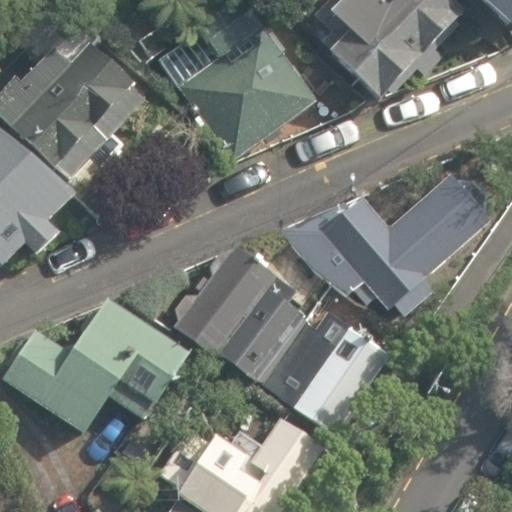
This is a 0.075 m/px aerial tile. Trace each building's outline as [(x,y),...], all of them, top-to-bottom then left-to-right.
[(331,53),(328,56),(380,105),(413,70),(425,81),(444,60),(432,50),(468,14),(452,0),(331,0),(313,19),(332,35),(323,45),(331,53)] [(511,0),(470,0),(509,37),(511,34),(511,0)] [(234,165),(319,105),(247,4),(162,63),(234,165)] [(16,79),(0,99),(0,119),(55,173),(57,172),(73,185),(145,106),(129,92),(133,88),(88,47),(70,66),(55,51),(23,85),(16,79)] [(48,228),(73,200),(0,134),(0,273),(3,276),(25,252),(37,263),(59,239),(48,228)] [(345,207),(280,233),(293,251),(313,274),(347,299),(363,285),(388,314),(394,310),(405,322),(434,296),(424,286),(491,225),(486,219),(488,202),(472,184),(456,184),(451,178),(388,232),(364,201),(349,211),(345,207)] [(258,387),(261,383),(305,321),(287,308),(297,295),(265,273),(271,265),(255,254),(251,260),(239,252),(218,260),(211,269),(212,280),(209,284),(203,280),(196,289),(201,293),(198,298),(187,297),(175,312),(178,324),(173,330),(217,362),(220,359),(258,387)] [(10,372),(2,383),(83,438),(110,401),(143,423),(153,408),(155,410),(190,358),(107,303),(96,320),(92,321),(88,323),(85,326),(82,331),(82,335),(83,339),(76,348),(64,352),(35,333),(27,346),(20,342),(4,367),(10,372)] [(317,329),(305,321),(261,383),(297,409),(295,411),(336,439),(394,358),(377,346),(380,342),(367,333),(363,338),(328,313),(317,329)] [(201,462),(177,497),(199,511),(285,511),(287,509),(290,511),(293,511),(303,498),(297,494),(324,451),(281,423),(254,462),(222,443),(207,467),(201,462)] [(192,511),(177,501),(169,511),(192,511)]
